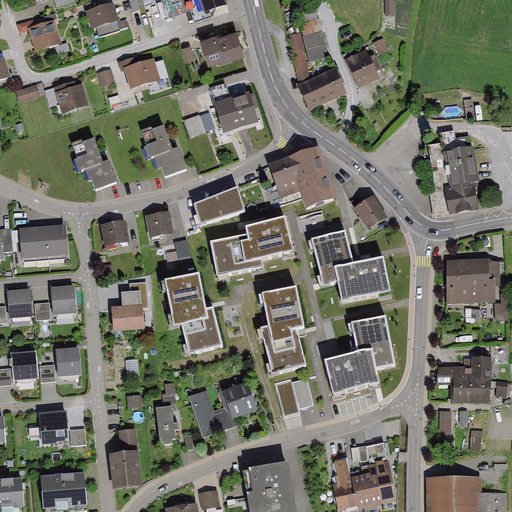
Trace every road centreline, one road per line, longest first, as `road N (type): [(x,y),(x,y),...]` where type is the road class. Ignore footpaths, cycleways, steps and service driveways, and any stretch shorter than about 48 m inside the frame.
road 1 (residential): [(254,9),(37,76),(20,63),(5,0)]
road 2 (residential): [(134,511),(197,472),(416,401)]
road 3 (residential): [(76,213),(89,264),(109,511)]
road 4 (residential): [(304,124),(255,164),(195,188),(76,213)]
road 5 (residential): [(416,401),(429,229)]
road 6 (primary): [(429,229),(304,124)]
road 7 (primary): [(304,124),(275,87),(254,9)]
